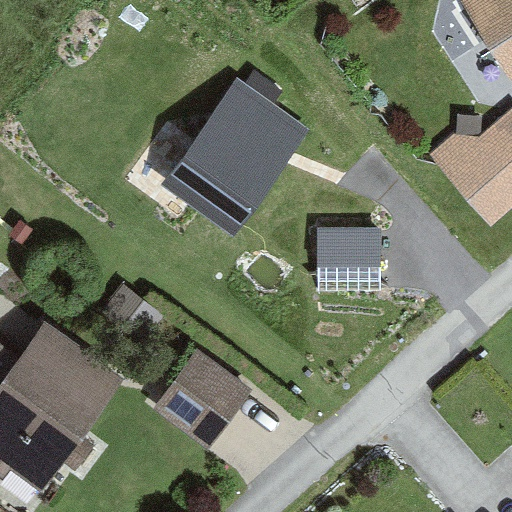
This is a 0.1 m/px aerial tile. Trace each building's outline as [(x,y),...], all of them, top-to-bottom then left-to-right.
[(511,0),(466,0),(511,77),(511,0)] [(239,77),(162,183),(235,236),(312,129),(239,77)] [(433,162),(488,230),(511,210),(511,139),(492,114),(433,162)] [(318,228),(318,291),(382,292),(382,229),(318,228)] [(0,475),(36,501),(117,390),(39,334),(19,364),(0,390),(0,475)] [(156,412),(209,453),(260,387),(206,346),(156,412)] [(0,390),(19,364),(0,348),(0,390)]
